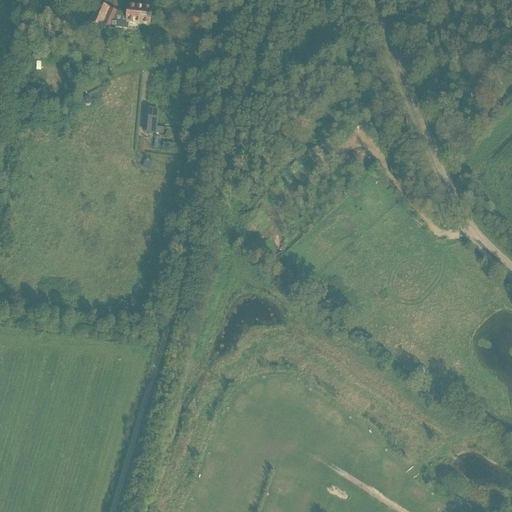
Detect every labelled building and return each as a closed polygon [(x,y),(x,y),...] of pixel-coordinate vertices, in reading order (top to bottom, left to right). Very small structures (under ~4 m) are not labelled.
[(117,13),(98,5),(90,24),(103,29),(105,26),(115,31),(116,28),(128,30),(129,25),(150,27),(152,10),(129,8),(128,15),(117,14),(117,13)] [(164,48),(187,48),(188,37),(165,36),(164,48)] [(71,92),(86,87),(83,80),(69,84),(71,92)] [(154,129),(150,129),(151,109),(137,109),(136,135),(154,136),(154,129)] [(143,162),(142,169),(150,171),(152,163),(143,162)] [(299,165),(290,166),(291,174),(300,173),(299,165)] [(362,192),(358,188),(353,193),(356,197),(362,192)] [(365,196),(368,203),(373,201),(370,194),(365,196)]
